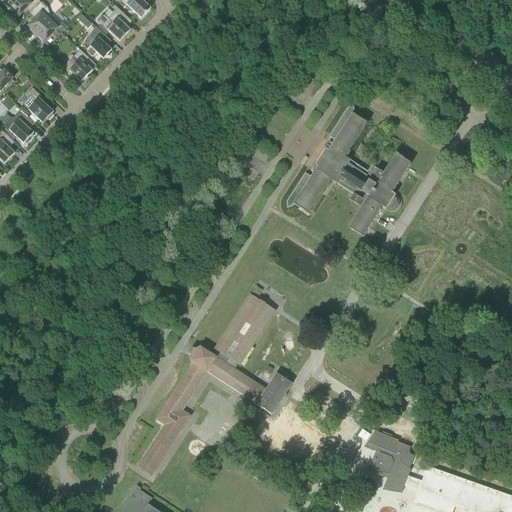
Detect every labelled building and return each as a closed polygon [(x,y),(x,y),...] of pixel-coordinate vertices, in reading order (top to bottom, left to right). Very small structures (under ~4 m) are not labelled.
[(4,0),(2,2),(4,4),(3,6),(9,11),(19,0),(4,0)] [(19,0),(9,11),(15,17),(16,15),(18,17),(28,8),(33,12),(41,3),(37,0),(19,0)] [(131,0),(133,2),(128,7),(129,8),(129,12),(133,12),(141,19),(149,10),(149,7),(141,0),(131,0)] [(33,12),(38,17),(29,27),(31,29),(29,30),(35,36),(52,18),(44,11),(46,8),(41,3),(33,12)] [(127,27),(132,22),(117,8),(109,17),(109,20),(105,16),(102,16),(99,19),(99,23),(101,25),(98,29),(105,36),(109,32),(120,42),(131,31),(127,27)] [(86,19),(82,15),(78,19),(82,23),(86,19)] [(45,42),(54,32),(59,37),(67,28),(62,23),(60,26),(52,18),(35,36),(41,41),(43,40),(45,42)] [(112,50),(102,41),(106,37),(97,28),(90,36),(95,41),(90,47),(91,48),(96,53),(103,60),(106,57),(109,57),(109,53),(112,50)] [(92,58),(96,53),(91,48),(87,53),(92,58)] [(87,65),(91,61),(80,51),(74,57),(72,57),(70,57),(69,58),(69,60),(70,62),(63,69),(73,79),(75,77),(81,83),(82,82),(83,83),(88,78),(87,77),(93,71),(87,65)] [(6,69),(0,75),(0,92),(13,79),(10,76),(12,74),(6,69)] [(24,84),(28,80),(23,75),(19,80),(24,84)] [(417,86),(412,93),(419,97),(422,93),(420,91),(422,89),(417,86)] [(33,89),(28,94),(30,96),(22,105),(43,124),(47,120),(48,121),(54,115),(52,114),(54,112),(40,99),(42,97),(33,89)] [(10,111),(15,105),(8,99),(3,104),(10,111)] [(354,195),(350,201),(361,208),(348,228),(363,238),(378,215),(382,217),(384,213),(386,213),(387,214),(388,214),(390,214),(391,214),(393,214),(394,214),(395,213),(396,213),(397,212),(398,212),(399,211),(399,210),(400,209),(401,208),(401,207),(401,206),(402,205),(402,203),(402,202),(402,201),(401,200),(401,199),(400,198),(400,197),(398,195),(397,194),(393,192),(411,164),(396,154),(383,173),(372,166),(368,172),(347,158),(351,151),(350,150),(367,124),(353,114),(354,113),(354,111),(354,110),(354,109),(354,108),(353,107),(354,106),(353,106),(353,107),(352,107),(350,107),(349,108),(348,109),(347,110),(329,137),(335,141),(332,145),(329,143),(311,172),(314,174),(311,178),(305,174),(288,200),(287,203),(287,204),(287,206),(287,207),(287,208),(287,209),(288,209),(289,209),(290,208),(292,207),(294,205),(309,215),(326,188),(327,188),(332,181),(354,195)] [(8,132),(9,131),(14,136),(24,145),(34,134),(30,130),(35,124),(29,118),(21,111),(12,120),(11,118),(5,125),(6,130),(8,132)] [(6,135),(2,131),(0,132),(0,160),(5,165),(15,154),(12,151),(9,148),(14,143),(15,143),(11,139),(6,135)] [(14,136),(9,131),(8,132),(6,135),(11,139),(14,136)] [(263,291),(259,288),(256,287),(216,350),(217,351),(214,356),(200,347),(199,349),(198,348),(196,349),(195,349),(194,349),(192,348),(188,354),(189,355),(190,356),(190,359),(190,360),(192,361),(191,362),(193,363),(157,420),(165,425),(142,461),(146,463),(141,471),(152,477),(191,416),(183,411),(208,372),(258,404),(257,405),(273,415),(293,384),(277,374),(267,390),(236,370),(239,365),(241,366),(276,312),(266,305),(266,304),(262,301),(261,302),(257,299),(263,291)] [(273,370),(268,366),(264,372),(270,375),(273,370)] [(406,380),(405,383),(405,387),(416,389),(410,416),(423,418),(429,384),(406,380)] [(281,408),(264,437),(307,463),(312,454),(321,459),(332,439),(281,408)] [(364,447),(377,453),(370,470),(388,477),(382,490),(402,494),(404,486),(406,487),(410,478),(408,478),(411,470),(409,469),(414,456),(410,455),(409,452),(411,448),(398,443),(398,441),(391,438),(392,436),(383,433),(383,435),(375,432),(364,447)] [(482,511),(485,506),(504,511),(511,511),(511,496),(438,474),(433,491),(477,504),(474,511),(482,511)] [(132,497),(122,511),(157,511),(149,506),(149,505),(152,500),(140,491),(135,499),(132,497)]
